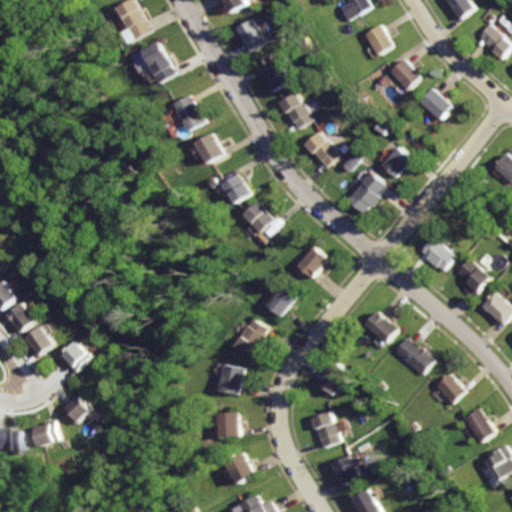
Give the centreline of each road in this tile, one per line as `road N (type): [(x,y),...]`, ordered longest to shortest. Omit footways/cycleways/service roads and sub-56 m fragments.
road 1 (residential): [(511,385),(283,177),(175,0)]
road 2 (residential): [(509,105),(282,383),(284,450),(319,511)]
road 3 (residential): [(65,374),(39,397),(11,403),(0,399),(14,362),(28,401)]
road 4 (residential): [(511,107),(454,58),(412,0)]
